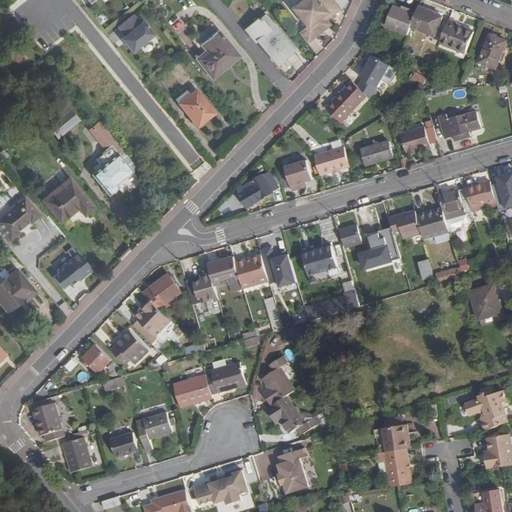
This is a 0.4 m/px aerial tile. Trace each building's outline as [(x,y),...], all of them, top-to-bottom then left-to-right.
[(306,27),(299,32),(307,44),(332,25),(328,22),(342,9),(334,0),(301,0),(292,8),(306,27)] [(395,7),(388,27),(409,35),(412,27),(417,15),(395,7)] [(420,8),(417,15),(412,27),(436,37),(444,17),(420,8)] [(160,39),(146,18),(141,22),(135,14),(116,27),(134,53),(142,47),(144,50),(160,39)] [(270,31),(274,27),(264,14),(259,18),(270,31)] [(270,31),(259,18),(244,30),(255,43),(257,42),(276,65),(294,50),(274,27),(270,31)] [(458,23),(450,20),(440,44),(466,54),(474,32),(457,25),(458,23)] [(217,30),(208,37),(214,45),(206,51),(196,59),(211,78),(225,68),(221,63),(235,52),(217,30)] [(507,42),(490,36),(480,63),(497,69),(507,42)] [(214,45),(208,37),(200,44),(206,51),(214,45)] [(221,63),(225,68),(239,57),(235,52),(221,63)] [(390,65),(373,54),(360,77),(363,78),(358,87),(367,96),(371,99),(382,80),(388,83),(391,82),(398,69),(396,68),(390,65)] [(416,72),(413,78),(425,85),(427,78),(416,72)] [(358,87),(352,81),(326,108),(342,122),(367,96),(358,87)] [(415,91),(421,93),(425,86),(419,83),(415,91)] [(188,95),(177,104),(197,129),(216,113),(195,88),(188,95)] [(456,99),(470,95),(468,90),(455,94),(456,99)] [(177,104),(188,95),(184,91),(173,100),(177,104)] [(470,95),(456,99),(459,107),(474,102),(472,94),(470,95)] [(59,139),(81,119),(70,108),(49,128),(59,139)] [(471,137),(469,132),(482,128),(477,112),(449,120),(447,115),(439,118),(445,138),(453,136),(455,141),(471,137)] [(34,117),(31,119),(46,137),(49,135),(34,117)] [(432,147),(431,145),(439,142),(434,126),(426,129),(425,127),(401,134),(408,156),(421,152),(421,150),(432,147)] [(389,142),(363,149),(368,164),(379,161),(380,162),(394,158),(389,142)] [(346,147),(315,156),(321,176),(352,167),(346,147)] [(91,175),(109,196),(118,189),(115,186),(132,172),(117,153),(91,175)] [(292,192),(300,189),(299,184),(306,182),(313,180),(307,161),(285,168),(292,192)] [(264,176),(274,193),(280,189),(271,172),(264,176)] [(511,172),(499,176),(507,209),(511,207),(511,172)] [(264,176),(253,183),(255,186),(240,196),(248,208),(274,193),(264,176)] [(61,223),(78,209),(84,216),(92,209),(68,180),(43,202),(61,223)] [(472,188),(466,190),(471,208),(497,200),(492,182),(484,184),(484,183),(472,187),(472,188)] [(466,189),(440,197),(444,209),(447,220),(450,230),(450,231),(452,232),(455,231),(457,228),(462,227),(464,228),(468,227),(469,224),(467,214),(473,213),(471,208),(466,190),(466,189)] [(31,223),(39,216),(24,198),(10,210),(0,197),(0,228),(10,240),(17,234),(16,232),(29,221),(31,223)] [(444,209),(418,216),(423,234),(425,240),(450,232),(450,230),(447,220),(444,209)] [(398,215),(390,217),(396,236),(403,234),(405,239),(423,234),(418,216),(416,211),(409,213),(409,214),(398,217),(398,215)] [(359,230),(344,234),(347,246),(362,241),(359,230)] [(261,250),(262,254),(269,278),(271,284),(279,282),(281,288),(298,283),(290,254),(276,258),(272,246),(261,250)] [(312,253),(311,252),(304,255),(310,276),(339,268),(333,247),(312,253)] [(381,251),(384,262),(364,268),(368,283),(400,274),(393,248),(381,251)] [(52,275),(66,291),(93,269),(79,252),(52,275)] [(244,259),(236,261),(243,285),(269,278),(262,254),(250,257),(251,259),(244,261),(244,259)] [(503,264),(500,256),(489,259),(492,267),(503,264)] [(235,257),(209,265),(213,277),(215,287),(229,283),(232,292),(244,289),(243,285),(236,261),(235,257)] [(467,258),(459,261),(462,271),(469,269),(467,258)] [(419,263),(424,281),(435,278),(430,260),(419,263)] [(505,271),(504,265),(489,269),(491,275),(505,271)] [(458,268),(437,274),(439,284),(458,278),(461,278),(458,268)] [(0,303),(7,312),(10,309),(12,312),(35,293),(16,270),(0,283),(0,303)] [(183,293),(170,275),(144,294),(149,299),(152,302),(160,309),(183,293)] [(195,283),(199,299),(218,294),(215,287),(213,277),(195,283)] [(353,281),(345,283),(346,291),(355,289),(353,281)] [(495,285),(471,292),(479,320),(503,313),(495,285)] [(346,293),(332,297),(304,306),(304,307),(308,322),(360,307),(356,291),(346,293)] [(273,298),(265,300),(274,332),(283,329),(281,321),(278,309),(277,310),(273,298)] [(137,318),(152,302),(149,299),(133,315),(137,318)] [(67,316),(73,311),(65,301),(58,306),(67,316)] [(138,319),(139,320),(134,326),(153,344),(159,338),(157,337),(172,321),(160,309),(152,302),(137,318),(138,319)] [(201,308),(194,310),(198,322),(205,320),(201,308)] [(294,318),(281,321),(283,329),(296,325),(294,318)] [(282,331),(287,346),(302,342),(297,326),(282,331)] [(258,337),(256,330),(242,334),(245,341),(257,337),(258,337)] [(150,352),(130,332),(112,350),(126,366),(132,360),(136,365),(150,352)] [(257,337),(244,341),(246,348),(259,344),(257,337)] [(218,339),(204,343),(206,352),(221,348),(218,339)] [(204,343),(197,345),(205,352),(206,352),(204,343)] [(106,366),(117,376),(123,370),(97,345),(83,358),(99,373),(106,366)] [(197,345),(185,349),(188,357),(201,354),(205,352),(197,345)] [(163,354),(158,360),(163,365),(170,363),(172,363),(163,354)] [(270,389),(264,393),(272,407),(287,396),(296,391),(281,368),(289,363),(284,355),(270,364),(275,372),(264,379),(270,389)] [(72,358),(65,366),(70,371),(78,364),(72,358)] [(163,365),(162,365),(164,372),(172,370),(170,363),(163,365)] [(241,363),(212,371),(218,393),(247,385),(241,363)] [(207,375),(213,394),(218,393),(213,373),(207,375)] [(141,383),(148,381),(146,375),(140,376),(141,383)] [(174,384),(181,409),(214,399),(207,375),(174,384)] [(120,387),(117,379),(104,383),(106,391),(120,387)] [(482,396),(492,392),(490,385),(480,389),(482,396)] [(469,416),(478,414),(483,416),(488,431),(508,424),(502,409),(508,407),(503,392),(493,396),(492,392),(482,396),(480,397),(479,401),(466,405),(469,416)] [(318,416),(305,424),(287,396),(272,407),(268,409),(277,423),(281,420),(290,434),(296,430),(301,436),(322,423),(318,416)] [(41,436),(45,435),(48,443),(67,437),(56,403),(34,410),(41,436)] [(297,405),(294,407),(305,424),(318,416),(322,414),(319,410),(312,414),(311,414),(308,412),(304,412),(302,412),(297,405)] [(168,413),(137,422),(146,452),(155,450),(152,440),(174,433),(168,413)] [(400,418),(385,421),(386,429),(401,426),(400,418)] [(386,429),(384,429),(387,453),(404,450),(406,450),(408,449),(404,426),(401,426),(386,429)] [(385,437),(384,429),(376,430),(377,438),(385,437)] [(140,452),(134,433),(112,440),(117,458),(140,452)] [(486,457),(488,470),(504,468),(511,466),(511,443),(511,436),(489,439),(490,452),(491,456),(486,457)] [(94,467),(85,438),(64,445),(72,473),(94,467)] [(306,447),(279,456),(281,463),(278,463),(281,473),(279,473),(283,485),(285,485),(287,493),(310,487),(305,470),(301,457),(308,456),(306,447)] [(387,453),(383,453),(389,487),(400,486),(411,484),(407,457),(405,458),(404,450),(387,453)] [(349,470),(347,463),(341,464),(343,472),(349,470)] [(209,481),(194,485),(200,504),(215,500),(216,503),(227,500),(228,504),(242,499),(241,494),(250,491),(243,469),(234,472),(235,476),(209,483),(209,481)] [(353,483),(350,473),(344,475),(347,485),(353,483)] [(145,507),(146,511),(193,511),(187,490),(152,500),(153,504),(145,507)] [(504,511),(501,490),(476,494),(479,511),(504,511)] [(348,493),(347,491),(337,494),(341,507),(351,504),(348,493)] [(105,510),(122,505),(120,497),(103,502),(105,510)]
